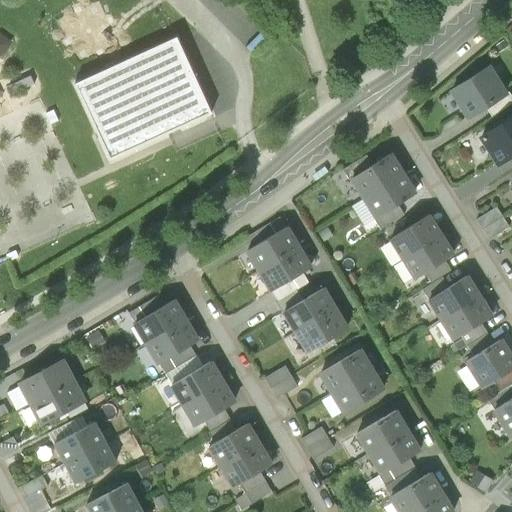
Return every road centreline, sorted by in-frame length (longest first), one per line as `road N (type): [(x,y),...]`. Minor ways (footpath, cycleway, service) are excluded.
road 1 (residential): [(173,245),(329,511)]
road 2 (unclassified): [(378,94),(173,245)]
road 3 (residential): [(511,306),(378,94)]
road 4 (unclassified): [(173,245),(0,346)]
road 5 (unclassified): [(495,0),(378,94)]
